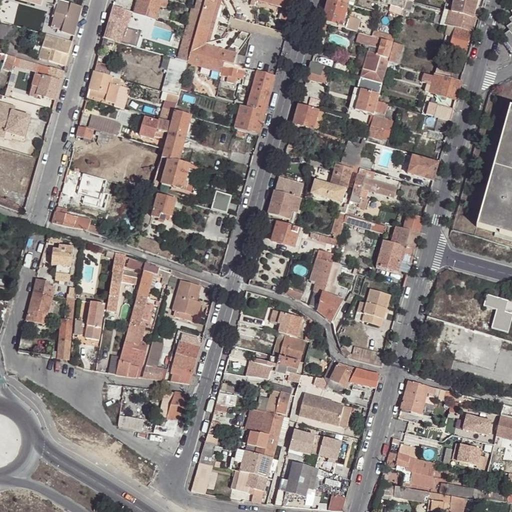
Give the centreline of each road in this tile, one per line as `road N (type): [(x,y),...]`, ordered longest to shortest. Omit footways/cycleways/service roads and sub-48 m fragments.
road 1 (residential): [(310,0),(232,285)]
road 2 (residential): [(428,250),(496,0)]
road 3 (residential): [(97,0),(37,223)]
road 4 (unclassified): [(37,223),(232,285)]
road 5 (residential): [(36,238),(9,343),(12,360),(84,392)]
road 6 (unclassified): [(395,374),(340,359),(329,328),(310,312),(232,285)]
road 7 (residential): [(203,390),(172,484),(188,501),(233,511)]
road 8 (residential): [(357,511),(395,374)]
road 9 (primary): [(143,511),(31,438)]
road 10 (residential): [(395,374),(428,250)]
road 11 (residential): [(203,390),(98,378),(84,392)]
road 12 (residential): [(511,403),(395,374)]
